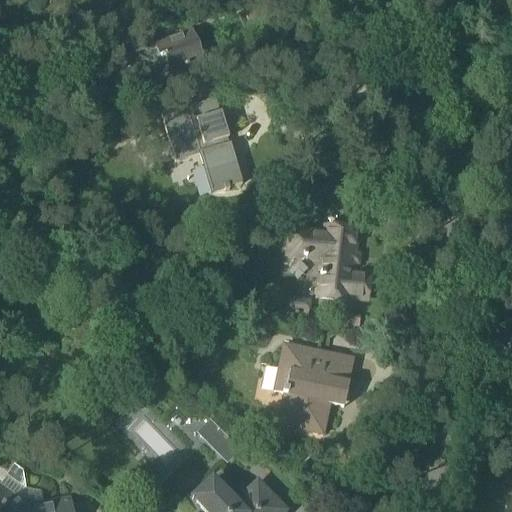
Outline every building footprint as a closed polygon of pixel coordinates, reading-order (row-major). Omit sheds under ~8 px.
[(110,8),(64,25),(72,47),(118,30),(110,8)] [(200,64),(189,36),(150,50),(146,38),(118,48),(123,61),(139,56),(142,66),(158,61),(159,63),(163,61),(169,75),(200,64)] [(186,108),(160,116),(174,163),(199,156),(204,155),(208,168),(203,169),(210,195),(223,191),(223,193),(228,191),(227,190),(241,186),(220,114),(195,122),(198,131),(193,132),(190,123),(186,108)] [(127,121),(116,124),(121,142),(133,139),(127,121)] [(351,276),(355,234),(324,231),(323,237),(289,234),(287,257),(321,261),(317,300),(349,303),(349,301),(365,302),(367,278),(351,276)] [(343,410),(348,387),(346,386),(352,362),(283,347),(273,395),(283,397),(277,428),(322,438),(328,407),(343,410)] [(240,454),(209,422),(195,436),(226,467),(240,454)] [(236,504),(210,478),(187,501),(197,511),(276,511),(276,506),(264,493),(247,493),(236,504)] [(64,511),(63,502),(42,506),(40,494),(24,491),(18,501),(0,488),(0,511),(64,511)]
